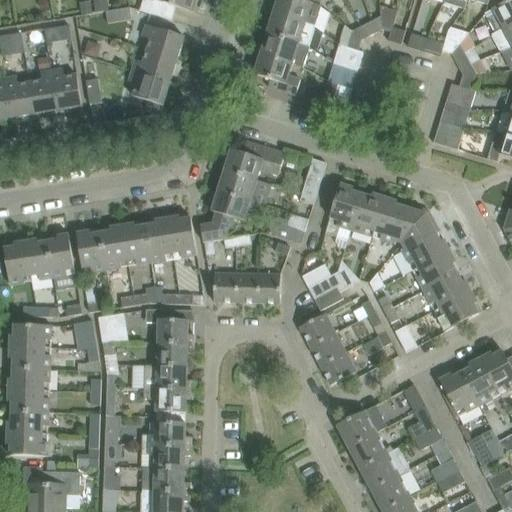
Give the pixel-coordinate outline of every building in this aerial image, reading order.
[(103,0),(93,1),(95,14),(108,12),(106,0),(103,0)] [(196,0),(154,0),(154,1),(173,7),(192,13),(196,0)] [(297,0),(278,0),(274,15),(316,28),(323,7),(312,4),(302,1),(297,0)] [(466,0),(445,0),(444,3),(464,9),(466,0)] [(505,4),(485,14),(496,34),(504,30),(511,25),(511,1),(506,5),(505,4)] [(76,5),(78,18),(93,16),(91,3),(76,5)] [(380,7),(381,18),(382,31),(391,34),(393,29),(398,13),(380,7)] [(108,12),(106,13),(108,25),(132,21),(130,9),(108,12)] [(316,28),(274,15),(267,35),(310,49),(316,28)] [(381,18),(371,23),(376,34),(382,31),(381,18)] [(371,23),(362,28),(369,38),(376,34),(371,23)] [(151,40),(148,52),(177,61),(184,38),(147,26),(143,38),(151,40)] [(362,28),(352,33),(362,42),(369,38),(362,28)] [(55,29),(45,31),(48,45),(58,43),(55,29)] [(393,29),(391,34),(389,43),(401,46),(406,33),(393,29)] [(445,45),(443,53),(452,55),(460,45),(469,35),(451,29),(448,32),(445,45)] [(352,33),(347,48),(359,52),(362,42),(352,33)] [(24,48),(22,34),(8,36),(10,50),(24,48)] [(303,68),(310,49),(267,35),(261,56),(293,66),(293,65),(303,68)] [(418,37),(412,35),(408,48),(414,50),(418,37)] [(84,55),(97,59),(101,46),(88,42),(84,55)] [(437,43),(433,56),(441,59),(443,53),(445,45),(437,43)] [(466,56),(460,45),(452,55),(456,62),(466,56)] [(340,46),(334,65),(358,72),(363,54),(359,52),(347,48),(340,46)] [(48,48),(41,49),(42,57),(50,56),(48,48)] [(135,63),(132,72),(170,84),(177,61),(148,52),(144,64),(136,61),(135,63)] [(293,66),(261,56),(255,76),(271,81),(268,88),(296,97),(300,82),(289,78),(293,66)] [(456,62),(459,70),(471,65),(466,56),(456,62)] [(41,72),(52,70),(50,59),(39,61),(41,72)] [(471,65),(459,70),(463,77),(476,75),(485,70),(481,61),(471,65)] [(352,91),(358,72),(334,65),(328,83),(338,87),(352,91)] [(63,68),(52,70),(59,111),(83,107),(77,76),(64,79),(63,68)] [(42,82),(30,84),(35,115),(59,111),(52,70),(41,72),(42,82)] [(170,84),(132,72),(129,83),(137,85),(133,98),(148,102),(160,106),(163,107),(170,84)] [(463,77),(460,88),(465,89),(471,91),(476,75),(463,77)] [(17,78),(5,80),(12,119),(35,115),(30,84),(18,86),(17,78)] [(0,120),(12,119),(5,80),(0,80),(0,120)] [(87,82),(90,106),(102,104),(98,80),(87,82)] [(447,103),(459,107),(465,89),(460,88),(452,86),(447,103)] [(338,87),(332,108),(345,113),(352,91),(338,87)] [(511,115),(511,93),(509,93),(503,113),(511,115)] [(148,102),(146,111),(158,114),(160,106),(148,102)] [(459,128),(462,116),(457,115),(459,107),(447,103),(441,122),(459,128)] [(511,137),(511,115),(503,113),(497,131),(497,133),(511,137)] [(434,145),(458,152),(464,130),(459,128),(441,122),(434,145)] [(511,159),(511,137),(497,133),(488,161),(498,164),(500,156),(511,159)] [(232,151),(225,172),(257,182),(257,180),(260,171),(279,177),(285,155),(245,143),(241,154),(232,151)] [(225,172),(219,192),(261,205),(262,204),(266,206),(272,185),(257,180),(257,182),(225,172)] [(341,186),(331,219),(326,234),(337,237),(340,228),(351,232),(362,196),(353,193),(353,189),(341,186)] [(304,189),(302,196),(316,200),(318,194),(304,189)] [(226,240),(226,239),(233,219),(244,223),(248,210),(259,213),(261,205),(219,192),(212,213),(217,214),(213,225),(201,227),(204,244),(225,240),(226,240)] [(362,196),(351,232),(365,236),(367,231),(375,233),(385,199),(373,195),(372,199),(362,196)] [(316,200),(302,196),(300,202),(314,207),(316,200)] [(385,199),(375,233),(382,235),(381,241),(395,246),(400,231),(411,235),(429,212),(406,206),(406,209),(396,206),(397,203),(385,199)] [(299,206),(295,215),(308,219),(310,210),(299,206)] [(429,212),(411,235),(416,245),(403,252),(410,265),(415,263),(419,269),(450,253),(444,242),(441,243),(436,235),(440,233),(429,212)] [(278,239),(282,240),(301,246),(305,234),(304,233),(309,219),(308,219),(295,215),(290,214),(286,228),(282,226),(278,239)] [(180,218),(168,220),(174,260),(197,257),(191,219),(181,221),(180,218)] [(156,225),(146,227),(152,264),(174,260),(168,220),(155,222),(156,225)] [(135,225),(123,227),(129,268),(152,264),(146,227),(136,229),(135,225)] [(111,232),(101,234),(107,271),(129,268),(123,227),(110,229),(111,232)] [(90,232),(77,234),(84,275),(107,271),(101,234),(91,236),(90,232)] [(249,235),(237,237),(238,245),(251,243),(249,235)] [(58,241),(48,243),(54,280),(76,276),(74,266),(71,246),(69,236),(57,237),(58,241)] [(237,237),(226,239),(226,240),(225,240),(226,248),(238,245),(237,237)] [(37,241),(26,243),(32,283),(54,280),(48,243),(38,244),(37,241)] [(11,287),(32,283),(26,243),(15,245),(15,248),(5,250),(11,287)] [(204,245),(206,257),(215,255),(213,243),(204,245)] [(275,253),(288,257),(291,249),(278,244),(275,253)] [(450,253),(419,269),(422,276),(417,279),(424,292),(458,275),(453,266),(456,264),(450,253)] [(303,278),(309,290),(332,278),(332,277),(325,266),(303,278)] [(332,278),(309,290),(315,301),(338,289),(340,293),(347,290),(339,274),(332,277),(332,278)] [(215,304),(237,304),(237,275),(215,275),(215,304)] [(237,275),(237,304),(259,304),(259,276),(237,275)] [(458,275),(424,292),(431,306),(436,303),(440,310),(471,293),(465,282),(462,284),(458,275)] [(259,276),(259,304),(281,305),(281,276),(259,276)] [(338,289),(315,301),(321,312),(344,300),(338,289)] [(444,316),(438,319),(446,333),(479,315),(474,306),(477,304),(471,293),(440,310),(444,316)] [(146,294),(134,296),(135,305),(148,303),(146,294)] [(387,295),(379,300),(386,313),(394,308),(387,295)] [(134,296),(121,298),(123,308),(135,305),(134,296)] [(180,297),(168,296),(168,306),(180,306),(180,297)] [(180,297),(180,306),(193,306),(193,297),(180,297)] [(101,301),(88,303),(90,313),(102,310),(101,301)] [(362,305),(369,317),(376,313),(370,301),(362,305)] [(80,304),(67,307),(69,316),(82,314),(80,304)] [(394,308),(386,313),(391,323),(399,319),(394,308)] [(36,310),(24,309),(23,318),(36,318),(36,310)] [(50,310),(36,310),(36,318),(49,319),(50,310)] [(195,336),(188,336),(188,322),(184,322),(185,312),(146,311),(146,322),(158,323),(157,344),(195,345),(195,336)] [(376,313),(369,317),(374,328),(382,323),(376,313)] [(101,342),(128,342),(127,314),(100,315),(101,342)] [(326,315),(300,329),(311,348),(336,335),(326,315)] [(11,348),(51,349),(52,327),(15,326),(15,337),(11,336),(11,348)] [(407,327),(395,333),(406,354),(418,348),(407,327)] [(386,333),(379,337),(385,348),(392,344),(386,333)] [(95,335),(85,336),(88,350),(97,350),(95,335)] [(336,335),(311,348),(321,368),(346,354),(336,335)] [(379,337),(364,345),(370,356),(385,348),(379,337)] [(194,355),(195,345),(157,344),(156,366),(145,366),(145,367),(187,368),(188,354),(194,355)] [(51,371),(51,349),(11,348),(10,359),(14,360),(14,370),(51,371)] [(97,350),(88,350),(89,362),(99,360),(97,350)] [(492,354),(481,360),(500,396),(511,390),(511,357),(507,360),(503,352),(493,357),(492,354)] [(106,366),(118,367),(116,354),(114,354),(105,356),(106,366)] [(346,354),(321,368),(331,387),(357,374),(346,354)] [(471,369),(462,374),(480,407),(500,396),(481,360),(469,366),(471,369)] [(118,367),(106,366),(107,374),(116,374),(119,374),(118,367)] [(187,381),(187,368),(145,367),(144,390),(193,391),(194,381),(187,381)] [(43,385),(50,385),(51,371),(14,370),(13,380),(10,380),(9,391),(43,392),(43,385)] [(440,382),(456,413),(459,418),(480,407),(462,374),(453,379),(451,376),(440,382)] [(91,379),(91,393),(101,393),(101,380),(91,379)] [(414,386),(403,392),(415,414),(426,408),(414,386)] [(116,389),(107,389),(106,410),(116,411),(116,389)] [(193,391),(144,390),(144,398),(156,399),(155,413),(186,414),(186,400),(193,400),(193,391)] [(43,399),(43,392),(9,391),(9,403),(12,403),(12,414),(49,415),(50,399),(43,399)] [(91,393),(91,406),(100,406),(101,393),(91,393)] [(387,429),(376,407),(337,427),(349,448),(377,434),(387,429)] [(90,413),(89,436),(99,436),(100,414),(90,413)] [(8,434),(49,435),(49,415),(12,414),(12,423),(8,423),(8,434)] [(431,418),(409,430),(415,441),(437,429),(431,418)] [(143,435),(143,446),(192,447),(192,438),(185,438),(186,424),(150,423),(150,435),(143,435)] [(437,429),(415,441),(421,452),(443,440),(437,429)] [(106,430),(105,445),(113,446),(114,430),(106,430)] [(475,456),(476,455),(499,443),(493,431),(468,444),(475,456)] [(48,458),(49,435),(8,434),(8,446),(11,446),(11,457),(48,458)] [(377,434),(349,448),(360,470),(388,455),(377,434)] [(511,435),(499,443),(506,455),(511,451),(511,435)] [(99,436),(89,436),(89,455),(80,455),(78,455),(77,457),(77,468),(82,468),(99,469),(99,436)] [(476,455),(483,467),(488,465),(506,455),(499,443),(476,455)] [(105,445),(105,466),(112,467),(113,446),(105,445)] [(143,446),(142,469),(185,470),(185,457),(192,457),(192,447),(143,446)] [(388,455),(360,470),(372,491),(399,476),(410,470),(399,449),(388,455)] [(454,460),(436,470),(432,472),(438,483),(460,471),(454,460)] [(47,464),(47,473),(55,473),(56,464),(47,464)] [(488,465),(483,467),(481,468),(493,492),(511,482),(511,473),(509,468),(495,476),(488,465)] [(142,469),(142,492),(191,494),(191,484),(184,484),(185,470),(142,469)] [(460,471),(438,483),(444,494),(466,482),(460,471)] [(28,507),(67,508),(80,509),(80,497),(81,474),(55,473),(47,473),(43,473),(43,486),(29,485),(28,507)] [(104,476),(104,491),(112,491),(112,476),(104,476)] [(399,476),(372,491),(382,511),(383,511),(410,498),(399,476)] [(104,491),(103,505),(111,505),(112,491),(104,491)] [(142,492),(141,511),(183,511),(184,502),(191,503),(191,494),(142,492)] [(511,507),(506,495),(497,500),(504,511),(511,507)] [(418,511),(410,498),(383,511),(418,511)] [(481,511),(477,503),(459,511),(481,511)]
